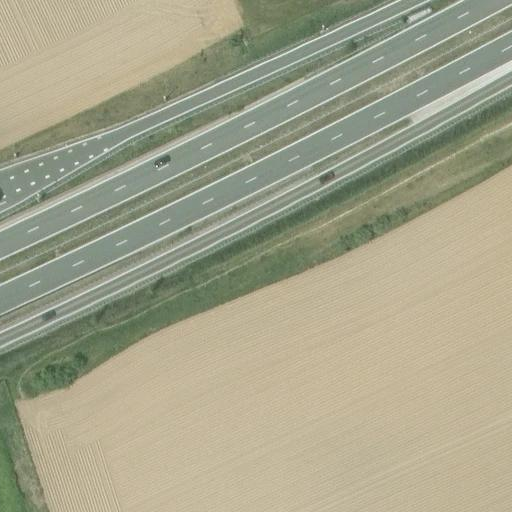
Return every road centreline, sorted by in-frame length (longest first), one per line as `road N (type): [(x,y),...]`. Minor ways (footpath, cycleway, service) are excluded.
road 1 (trunk): [(0,341),(399,146),(511,80)]
road 2 (trunk): [(0,302),(511,47)]
road 3 (trunk): [(498,0),(0,248)]
road 4 (trunk): [(419,0),(0,190)]
